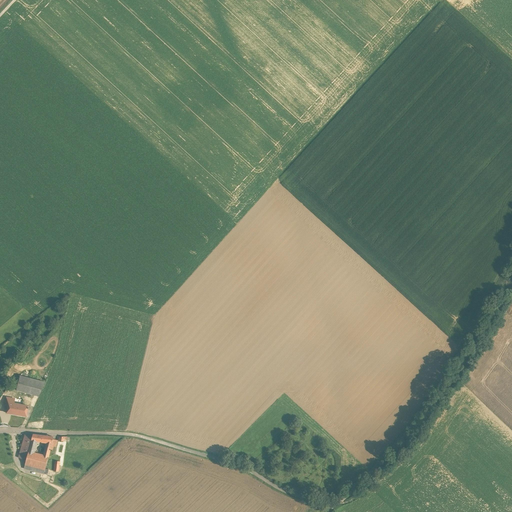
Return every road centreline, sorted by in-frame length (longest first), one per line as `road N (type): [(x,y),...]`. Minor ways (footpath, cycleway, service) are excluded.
road 1 (unclassified): [(332,506),(155,440),(0,431)]
road 2 (unclassified): [(332,506),(407,441),(488,328),(511,277)]
